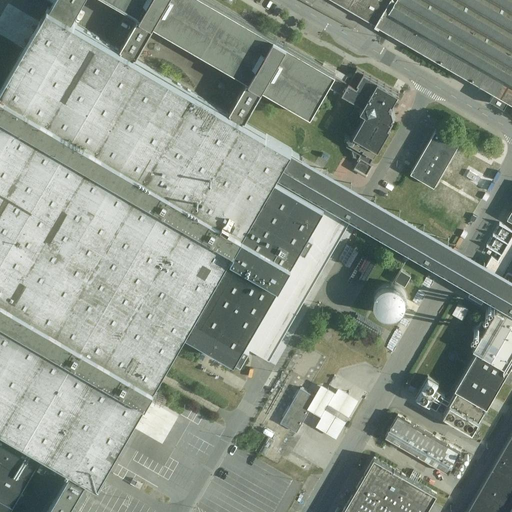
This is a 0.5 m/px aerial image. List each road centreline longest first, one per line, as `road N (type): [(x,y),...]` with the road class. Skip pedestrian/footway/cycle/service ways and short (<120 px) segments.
road 1 (unclassified): [(434,82),(185,511)]
road 2 (unclassified): [(511,171),(314,511)]
road 3 (unclassified): [(434,82),(291,0)]
